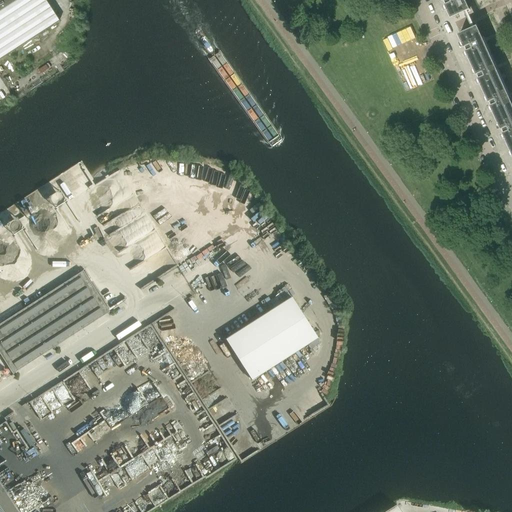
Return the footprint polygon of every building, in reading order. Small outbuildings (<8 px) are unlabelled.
[(0,0),(0,9),(14,0),(0,0)] [(0,57),(58,20),(44,0),(14,0),(0,9),(0,57)] [(444,0),(452,16),(469,8),(465,0),(444,0)] [(477,26),(459,34),(472,62),(490,54),(477,26)] [(490,54),(472,62),(484,90),(502,82),(490,54)] [(502,82),(484,90),(497,117),(511,110),(511,103),(510,100),(510,99),(502,82)] [(511,110),(497,117),(509,144),(511,143),(511,110)] [(0,324),(0,353),(13,374),(109,312),(83,271),(0,324)] [(226,340),(252,380),(318,338),(292,298),(226,340)] [(110,351),(80,371),(91,386),(103,378),(102,376),(109,371),(106,366),(116,360),(110,351)] [(6,421),(0,425),(0,438),(3,444),(16,437),(6,421)] [(103,478),(107,485),(128,472),(123,465),(103,478)] [(0,511),(17,511),(0,484),(0,511)] [(134,501),(125,510),(126,511),(145,511),(154,503),(152,501),(148,505),(144,502),(140,506),(134,501)]
